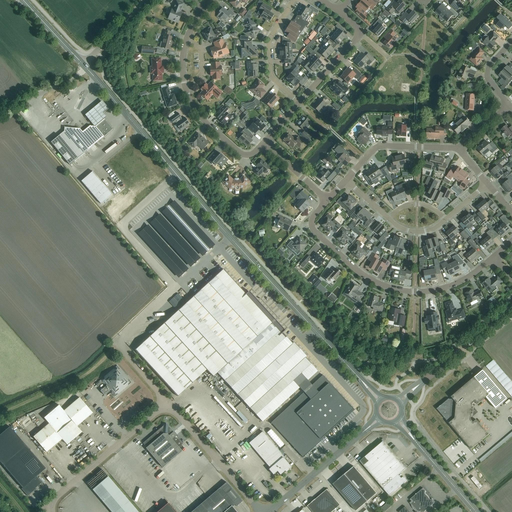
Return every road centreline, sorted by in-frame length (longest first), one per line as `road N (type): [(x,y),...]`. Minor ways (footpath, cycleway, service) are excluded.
road 1 (tertiary): [(380,401),(83,64)]
road 2 (residential): [(493,257),(446,287),(379,284),(314,231),(312,218),(326,200)]
road 3 (residential): [(263,143),(242,155),(192,105),(183,48),(203,7)]
road 4 (unclassified): [(50,511),(48,503),(168,402)]
road 5 (unclassified): [(397,401),(511,306)]
road 6 (unclassified): [(261,511),(168,402)]
road 7 (unclassified): [(270,511),(379,418)]
road 8 (residential): [(346,180),(381,145),(459,148)]
road 9 (tertiary): [(475,511),(397,419)]
road 10 (residential): [(299,102),(270,73),(270,37),(293,0)]
